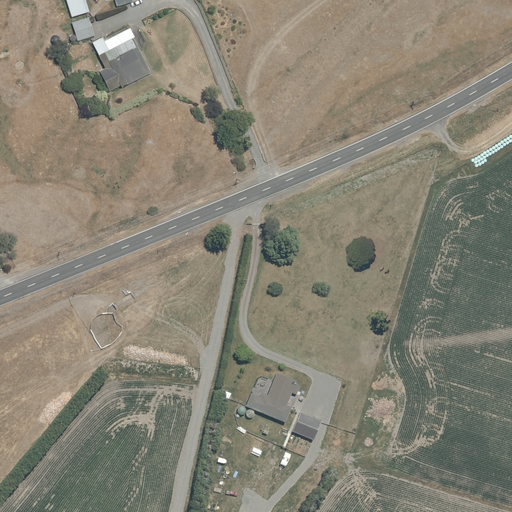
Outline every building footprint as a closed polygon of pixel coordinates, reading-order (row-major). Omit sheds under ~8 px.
[(90,11),(87,0),(68,0),(73,16),(90,11)] [(96,35),(90,17),(73,22),(79,40),(96,35)] [(149,73),(128,27),(94,42),(106,68),(101,70),(110,90),(149,73)] [(298,381),(278,373),(268,397),(253,391),(247,407),(286,422),(291,410),(287,409),(298,381)] [(309,417),(300,413),(293,430),(302,434),(309,417)]
